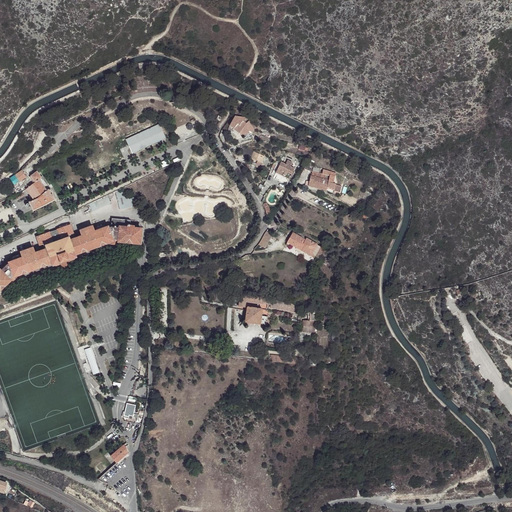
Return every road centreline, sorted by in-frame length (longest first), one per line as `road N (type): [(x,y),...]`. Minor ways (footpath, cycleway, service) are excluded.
road 1 (residential): [(220,124),(214,137),(262,225),(237,256),(150,278),(150,389),(130,463),(135,511)]
road 2 (track): [(75,80),(150,49),(183,3),(233,21),(243,0)]
road 3 (residential): [(327,511),(355,500),(412,509),(511,495)]
